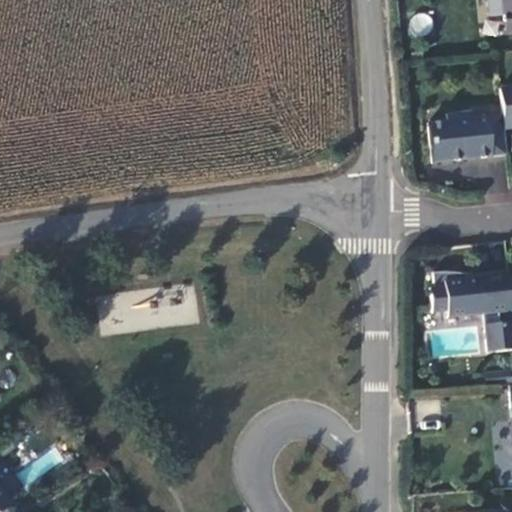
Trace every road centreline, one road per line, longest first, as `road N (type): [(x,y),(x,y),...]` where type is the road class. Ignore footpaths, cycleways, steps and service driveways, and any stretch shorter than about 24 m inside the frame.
road 1 (tertiary): [(374,210),(322,198),(269,199),(0,233)]
road 2 (tertiary): [(377,511),(374,210)]
road 3 (tertiary): [(374,210),(367,0)]
road 4 (residential): [(511,217),(374,210)]
